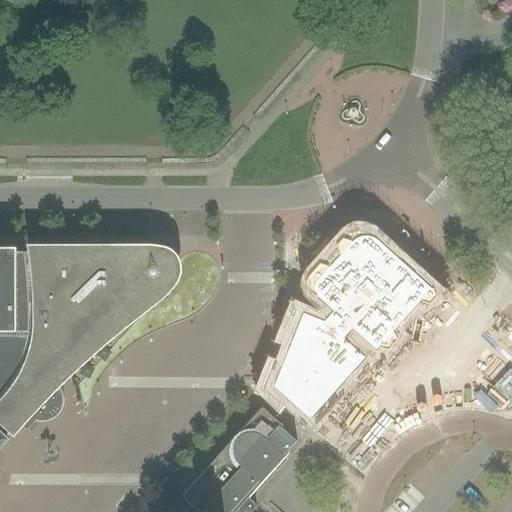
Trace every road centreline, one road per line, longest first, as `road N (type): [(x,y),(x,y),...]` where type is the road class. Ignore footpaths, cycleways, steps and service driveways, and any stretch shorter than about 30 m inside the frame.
road 1 (residential): [(55,511),(242,312),(245,198)]
road 2 (residential): [(245,198),(0,198)]
road 3 (residential): [(245,198),(319,190),(395,150)]
road 4 (tertiary): [(505,253),(395,150)]
